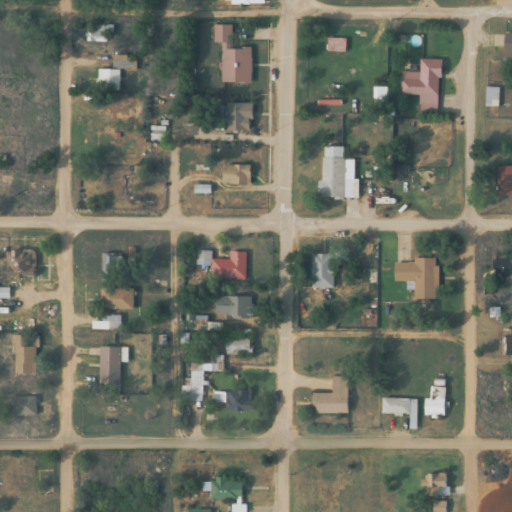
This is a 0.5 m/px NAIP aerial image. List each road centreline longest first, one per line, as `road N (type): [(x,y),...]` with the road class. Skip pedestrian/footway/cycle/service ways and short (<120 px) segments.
road 1 (residential): [(511,226),(0,222)]
road 2 (residential): [(64,511),(63,0)]
road 3 (residential): [(511,444),(0,444)]
road 4 (residential): [(284,511),(289,11)]
road 5 (residential): [(466,511),(468,12)]
road 6 (residential): [(511,12),(289,11)]
